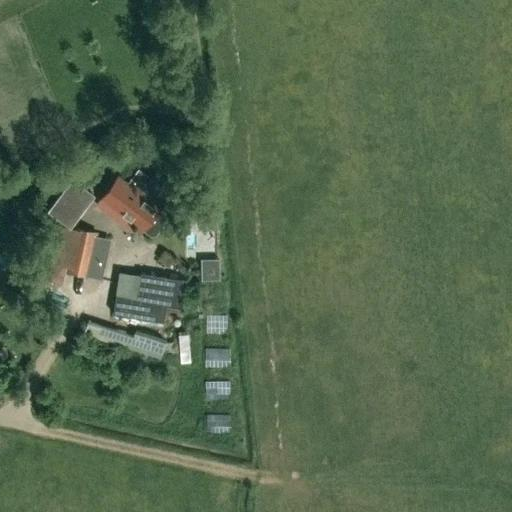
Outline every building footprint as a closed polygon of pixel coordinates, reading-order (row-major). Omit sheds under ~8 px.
[(47,209),(69,226),(93,194),(71,177),(47,209)] [(133,225),(139,230),(142,227),(151,234),(155,234),(167,218),(166,214),(118,177),(96,205),(129,230),(133,225)] [(97,233),(52,222),(38,280),(61,285),(64,271),(87,276),(97,233)] [(99,228),(95,268),(110,269),(114,229),(99,228)] [(205,271),(226,271),(227,249),(205,248),(205,271)] [(185,279),(140,272),(136,298),(115,295),(112,314),(163,322),(165,306),(181,308),(185,279)] [(195,285),(197,306),(207,306),(205,284),(195,285)] [(213,305),(214,325),(233,325),(232,304),(213,305)] [(82,333),(128,349),(133,336),(87,320),(82,333)] [(199,349),(194,323),(180,326),(185,352),(199,349)] [(237,359),(238,339),(213,338),(213,358),(237,359)]
